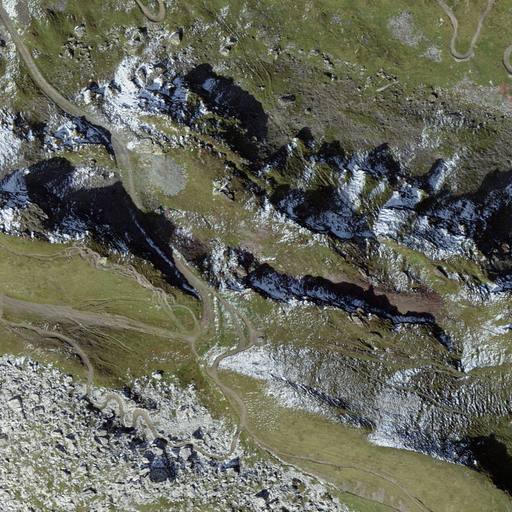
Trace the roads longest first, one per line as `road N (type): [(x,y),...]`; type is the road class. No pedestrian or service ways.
road 1 (track): [(200,286),(135,212),(121,149),(43,85),(0,5)]
road 2 (track): [(0,299),(186,337),(204,327),(200,286)]
